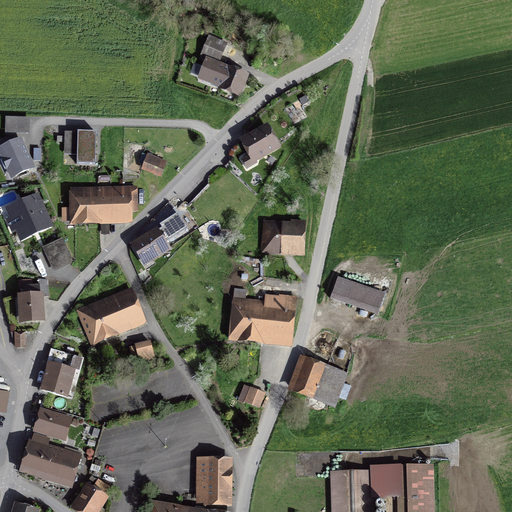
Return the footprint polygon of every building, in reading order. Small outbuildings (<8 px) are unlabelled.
[(210,37),(202,57),(219,63),(226,44),(210,37)] [(208,64),(204,77),(242,90),(247,77),(208,64)] [(8,117),(7,130),(27,132),(28,119),(8,117)] [(245,142),(254,158),(278,144),(269,128),(245,142)] [(79,134),(79,162),(95,162),(95,134),(79,134)] [(2,149),(14,177),(34,169),(22,141),(2,149)] [(143,161),(136,175),(156,184),(162,170),(143,161)] [(231,161),(225,167),(235,178),(242,172),(231,161)] [(133,218),(133,191),(75,192),(76,219),(133,218)] [(47,225),(36,200),(11,211),(22,236),(47,225)] [(259,225),(257,257),(298,260),(301,228),(259,225)] [(158,232),(134,246),(144,262),(168,248),(158,232)] [(42,249),(53,272),(73,263),(62,239),(42,249)] [(20,320),(42,319),(41,296),(48,296),(48,280),(38,280),(38,287),(20,287),(20,320)] [(334,282),(326,305),(373,321),(381,298),(334,282)] [(127,295),(84,315),(96,340),(139,320),(127,295)] [(233,301),(230,334),(291,340),(295,298),(265,295),(264,304),(233,301)] [(14,333),(15,349),(25,349),(24,333),(14,333)] [(132,347),(136,365),(151,361),(148,344),(132,347)] [(53,349),(40,391),(65,399),(78,356),(53,349)] [(307,361),(296,389),(334,404),(345,376),(307,361)] [(251,388),(245,403),(259,409),(261,404),(266,394),(251,388)] [(40,410),(34,432),(65,441),(71,418),(40,410)] [(34,437),(23,472),(73,488),(84,453),(34,437)] [(195,460),(194,509),(228,510),(229,461),(195,460)] [(403,470),(403,511),(428,511),(427,469),(403,470)] [(333,476),(333,511),(369,511),(369,476),(333,476)] [(88,487),(75,508),(81,511),(94,511),(112,489),(99,480),(92,491),(88,487)] [(384,503),(384,501),(383,500),(382,499),(381,498),(380,498),(378,498),(377,499),(376,500),(375,501),(375,502),(376,504),(376,505),(377,506),(379,506),(380,506),(381,506),(382,505),(383,504),(384,503)] [(17,502),(14,511),(38,511),(39,509),(17,502)]
